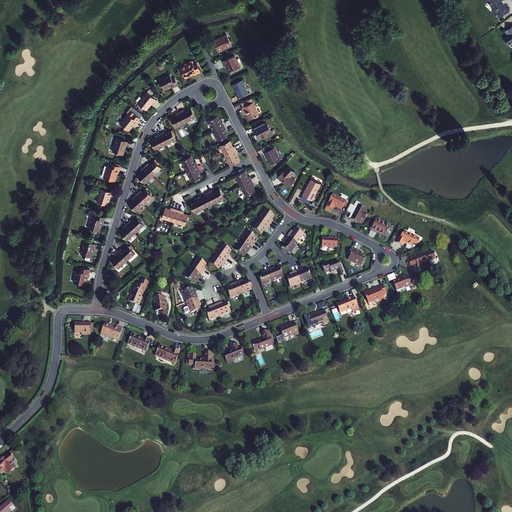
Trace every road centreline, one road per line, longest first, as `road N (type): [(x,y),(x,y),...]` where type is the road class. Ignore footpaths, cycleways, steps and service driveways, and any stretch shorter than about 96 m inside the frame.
road 1 (residential): [(200,87),(169,103),(146,130),(97,310)]
road 2 (residential): [(97,310),(60,312),(46,393),(0,442)]
road 3 (residential): [(97,310),(192,340),(268,317)]
road 4 (residential): [(268,317),(383,267)]
